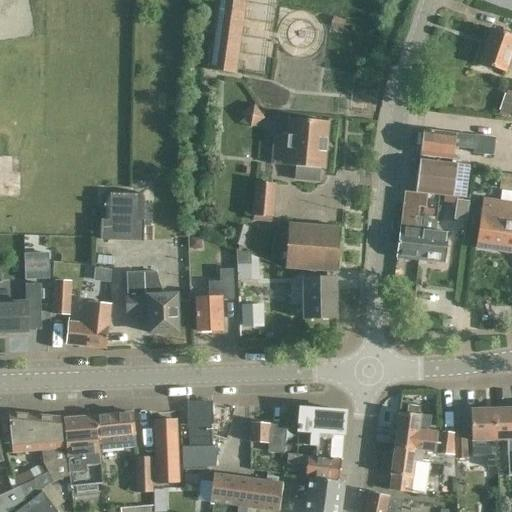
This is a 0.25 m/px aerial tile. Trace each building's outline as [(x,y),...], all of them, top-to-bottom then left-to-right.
[(219,0),(209,71),(229,74),(239,0),(219,0)] [(505,72),(511,51),(511,35),(490,28),(478,63),(505,72)] [(263,116),(253,102),(240,112),(250,125),(263,116)] [(294,181),(319,183),(320,170),(324,170),(328,123),(288,119),(287,137),(274,136),(271,165),(295,167),(294,181)] [(473,150),(475,136),(422,130),(420,155),(453,159),(454,148),(472,149),(473,150)] [(475,136),(473,150),(472,149),(472,153),(492,156),(495,137),(475,135),(475,136)] [(397,259),(419,261),(421,240),(417,239),(418,229),(423,230),(424,219),(423,219),(423,217),(417,216),(418,206),(425,207),(426,193),(439,195),(462,198),(463,187),(466,165),(455,164),(419,160),(415,193),(403,191),(397,259)] [(511,179),(501,178),(500,188),(511,189),(511,179)] [(275,184),(255,182),(252,215),(272,217),(275,184)] [(100,236),(141,238),(143,200),(142,198),(141,196),(138,193),(133,193),(111,192),(107,192),(105,193),(103,195),(102,197),(100,236)] [(456,199),(453,219),(465,220),(468,201),(456,199)] [(511,206),(484,202),(477,246),(511,250),(511,206)] [(242,246),(247,227),(237,224),(232,243),(242,246)] [(285,267),(338,271),(340,227),(288,224),(285,267)] [(421,240),(419,261),(445,263),(448,232),(423,230),(418,229),(417,239),(421,240)] [(235,250),(235,264),(250,264),(250,255),(235,250)] [(48,254),(24,255),(24,279),(48,278),(48,254)] [(222,298),(234,298),(233,270),(221,270),(221,282),(209,282),(210,298),(196,299),(197,330),(223,329),(222,298)] [(125,297),(126,312),(148,311),(149,328),(149,333),(154,332),(172,331),(172,332),(177,332),(177,327),(176,302),(176,300),(176,295),(171,295),(163,296),(156,271),(126,272),(127,297),(125,297)] [(303,317),(335,317),(334,277),(302,278),(303,317)] [(53,279),(51,314),(69,315),(70,280),(53,279)] [(26,311),(40,310),(39,283),(24,284),(25,301),(0,301),(0,334),(27,333),(26,311)] [(66,343),(105,348),(108,326),(107,326),(110,305),(88,303),(86,324),(68,322),(66,343)] [(262,303),(241,304),(242,326),(263,325),(262,303)] [(186,402),(187,424),(211,424),(211,401),(186,402)] [(314,457),(340,459),(344,412),(300,408),(297,444),(315,446),(314,457)] [(511,408),(493,409),(495,440),(506,440),(508,476),(511,475),(511,408)] [(495,440),(493,409),(470,410),(471,441),(495,440)] [(37,450),(33,414),(9,412),(13,453),(37,450)] [(95,415),(98,449),(135,446),(132,412),(95,415)] [(399,412),(394,448),(444,454),(453,455),(453,434),(418,431),(420,415),(399,412)] [(33,414),(37,450),(41,450),(43,463),(51,481),(69,475),(65,446),(61,446),(58,416),(33,414)] [(98,449),(95,415),(72,417),(63,417),(65,446),(69,475),(69,480),(86,479),(85,465),(99,464),(98,449)] [(151,458),(152,482),(156,482),(156,483),(178,482),(175,420),(153,421),(155,458),(151,458)] [(283,454),(286,426),(253,422),(253,442),(268,444),(267,453),(283,454)] [(455,460),(467,459),(466,434),(454,434),(455,460)] [(216,444),(180,445),(182,467),(215,465),(216,444)] [(444,454),(394,448),(390,474),(392,474),(390,489),(410,491),(414,461),(443,465),(444,454)] [(304,478),(308,479),(308,477),(338,481),(340,459),(314,457),(287,455),(286,465),(305,467),(304,478)] [(152,482),(151,458),(150,458),(150,456),(135,457),(136,493),(147,492),(148,499),(153,498),(153,492),(151,492),(151,482),(152,482)] [(287,511),(292,485),(213,473),(209,502),(256,508),(255,511),(287,511)] [(308,479),(306,501),(340,505),(343,482),(338,481),(308,477),(308,479)] [(0,511),(4,511),(36,491),(31,480),(0,494),(0,506),(1,509),(0,509),(0,511)] [(57,511),(41,491),(12,511),(57,511)] [(399,511),(402,498),(400,498),(378,494),(378,493),(374,492),(374,493),(368,492),(364,511),(399,511)] [(339,511),(340,505),(306,501),(304,511),(339,511)]
